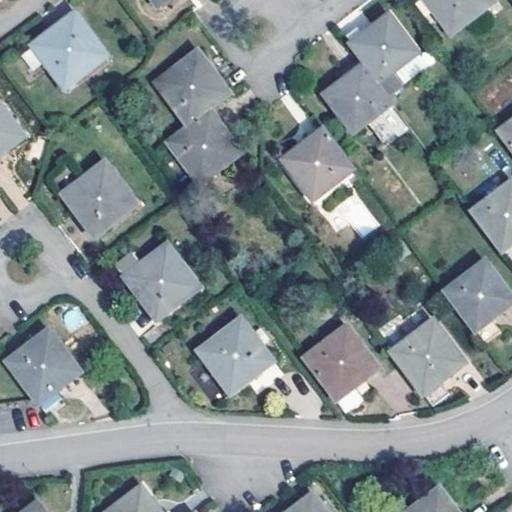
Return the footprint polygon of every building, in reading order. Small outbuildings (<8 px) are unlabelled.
[(427,0),(454,37),(497,6),(492,0),(427,0)] [(54,28),(31,45),(63,89),(108,57),(75,13),(54,28)] [(347,35),(369,24),(363,13),(342,25),(347,35)] [(393,19),(352,48),(366,67),(382,87),(421,57),(393,19)] [(191,125),(215,108),(232,95),(216,72),(203,54),(161,84),(191,125)] [(382,87),(366,67),(326,97),(354,134),(395,104),(382,87)] [(0,158),(2,157),(26,140),(0,105),(0,158)] [(227,126),(215,108),(191,125),(173,140),(206,185),(248,154),(227,126)] [(511,126),(503,133),(511,145),(511,126)] [(359,174),(329,133),(288,164),(317,204),(359,174)] [(110,165),(66,196),(98,238),(140,207),(110,165)] [(511,185),(474,211),(511,262),(511,185)] [(170,245),(127,278),(145,302),(158,319),(201,288),(170,245)] [(511,290),(492,262),(449,293),(490,347),(505,335),(496,322),(500,319),(511,309),(511,290)] [(76,307),(61,316),(70,331),(85,321),(76,307)] [(245,321),(201,351),(233,394),(254,379),(275,364),(245,321)] [(394,355),(433,407),(449,396),(440,384),(446,379),(465,364),(437,325),(394,355)] [(351,330),(307,360),(346,413),(364,401),(355,389),(380,370),(351,330)] [(51,334),(9,364),(40,406),(49,417),(66,406),(57,393),(61,389),(82,374),(51,334)] [(112,511),(167,511),(149,486),(112,511)] [(407,511),(460,511),(443,487),(407,511)] [(290,511),(289,511),(329,511),(316,494),(290,511)] [(45,511),(38,501),(22,511),(45,511)]
